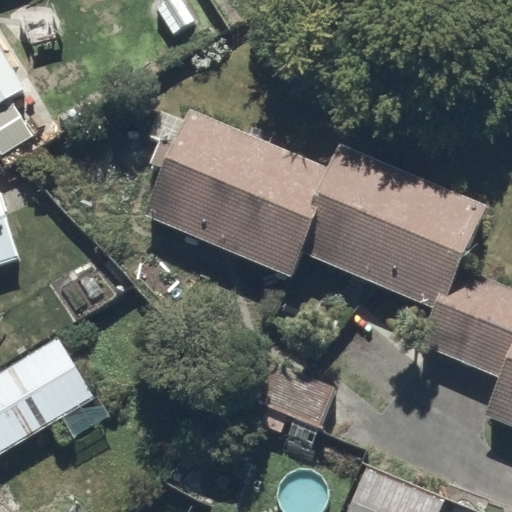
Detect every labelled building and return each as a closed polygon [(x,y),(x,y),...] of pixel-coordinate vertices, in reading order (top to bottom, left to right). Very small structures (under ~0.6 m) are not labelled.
[(266,0),(277,18),(306,0),(266,0)] [(0,119),(27,103),(0,59),(0,119)] [(189,123),(173,163),(159,157),(149,182),(163,188),(144,236),(294,297),(304,271),(434,323),(419,360),(500,393),(482,436),(511,447),(511,292),(464,274),(487,218),(337,157),(329,179),(189,123)] [(0,277),(21,271),(0,200),(0,277)] [(57,353),(0,387),(0,468),(53,436),(62,451),(68,448),(72,454),(106,434),(57,353)] [(444,511),(368,479),(353,511),(444,511)]
